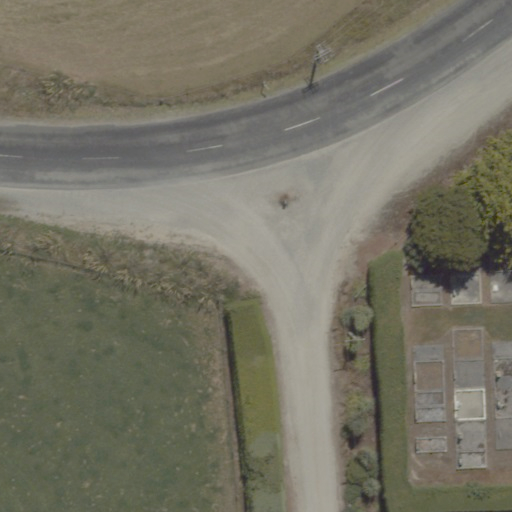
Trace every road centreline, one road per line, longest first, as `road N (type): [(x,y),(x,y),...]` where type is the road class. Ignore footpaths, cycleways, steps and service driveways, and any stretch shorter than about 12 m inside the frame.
road 1 (unclassified): [(324,511),(277,133)]
road 2 (unclassified): [(0,157),(190,152),(277,133)]
road 3 (unclassified): [(277,133),(381,90),(511,4)]
